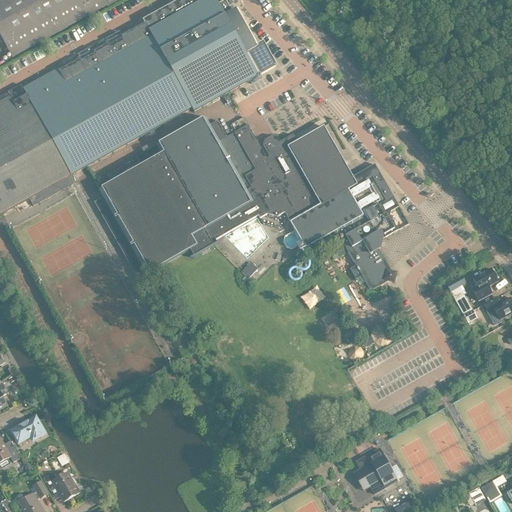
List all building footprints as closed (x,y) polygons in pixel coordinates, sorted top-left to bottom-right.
[(92,50),(91,50),(91,51),(90,52),(90,53),(90,54),(90,55),(89,55),(88,55),(88,54),(87,54),(86,54),(85,54),(85,55),(84,56),(84,57),(85,57),(84,58),(83,57),(82,57),(81,57),(80,57),(79,57),(78,57),(78,58),(65,65),(64,65),(64,66),(51,73),(50,73),(37,81),(37,80),(36,81),(28,86),(27,85),(27,86),(23,88),(22,88),(22,89),(9,96),(8,93),(7,93),(7,94),(0,97),(0,214),(0,215),(1,214),(14,207),(15,207),(15,206),(28,199),(29,199),(33,206),(75,183),(72,178),(74,177),(76,180),(78,179),(75,174),(76,173),(76,172),(84,168),(84,169),(85,168),(85,167),(98,160),(98,161),(99,160),(112,152),(112,153),(113,153),(113,152),(126,145),(127,145),(127,144),(140,137),(140,138),(141,137),(141,136),(154,129),(154,130),(155,129),(168,121),(168,122),(169,122),(169,121),(182,114),(182,115),(183,114),(183,113),(191,109),(194,112),(195,112),(194,111),(202,107),(202,108),(203,107),(203,106),(211,102),(211,103),(212,102),(212,101),(220,97),(220,98),(221,97),(221,96),(229,92),(229,93),(230,92),(230,91),(238,87),(239,88),(239,87),(239,86),(247,82),(248,82),(248,81),(256,77),(257,77),(258,77),(257,76),(275,67),(262,44),(257,47),(237,10),(232,13),(228,6),(230,4),(227,0),(182,0),(144,21),(143,22),(135,26),(134,26),(134,27),(121,34),(120,34),(120,35),(119,35),(119,36),(118,37),(118,38),(118,39),(119,39),(115,41),(114,40),(113,40),(112,39),(111,40),(107,42),(107,41),(106,42),(93,50),(93,49),(92,50)] [(0,0),(0,39),(2,38),(12,57),(105,5),(107,7),(119,0),(0,0)] [(253,135),(247,125),(247,126),(234,133),(226,137),(217,121),(209,125),(205,118),(155,146),(135,157),(141,167),(99,190),(103,197),(94,203),(134,273),(143,268),(147,275),(189,251),(193,258),(214,246),(218,244),(216,240),(218,238),(258,216),(259,219),(260,218),(267,215),(277,217),(284,213),(294,230),(301,242),(296,245),(296,246),(298,248),(300,252),(305,249),(309,257),(321,250),(323,244),(329,246),(340,240),(367,224),(361,213),(357,215),(354,210),(358,208),(356,205),(367,199),(358,184),(372,176),(372,177),(379,173),(374,164),(365,169),(360,172),(352,177),(323,127),(297,142),(293,135),(279,142),(277,137),(272,136),(264,140),(263,145),(265,149),(264,151),(262,152),(253,135)] [(235,130),(245,124),(242,118),(231,124),(235,130)] [(408,225),(379,173),(372,177),(372,176),(358,184),(367,199),(356,205),(358,208),(354,210),(357,215),(361,213),(367,224),(340,240),(344,246),(334,251),(338,257),(347,252),(355,266),(349,269),(355,280),(361,276),(368,289),(373,290),(392,280),(393,276),(378,249),(379,248),(381,240),(408,225)] [(247,279),(257,269),(251,263),(241,273),(247,279)] [(496,277),(496,275),(495,273),(493,272),(491,271),(490,269),(472,279),(477,287),(472,290),(478,301),(490,295),(487,289),(488,287),(497,282),(496,280),(496,277)] [(446,284),(448,288),(463,279),(461,275),(446,284)] [(463,315),(472,310),(463,294),(465,293),(459,282),(448,288),(463,315)] [(510,298),(500,303),(498,305),(495,299),(484,305),(489,315),(495,312),(499,320),(511,313),(511,300),(510,298)] [(511,336),(502,343),(508,353),(511,350),(511,347),(510,345),(511,343),(511,336)] [(8,393),(5,388),(2,382),(0,382),(0,408),(7,405),(2,396),(8,393)] [(18,443),(31,435),(34,439),(44,433),(35,417),(11,431),(18,443)] [(13,463),(20,459),(10,441),(3,445),(0,439),(0,463),(10,458),(13,463)] [(379,449),(356,462),(374,495),(397,481),(379,449)] [(53,473),(49,476),(43,479),(49,491),(55,487),(63,501),(78,492),(68,474),(57,480),(53,473)] [(499,484),(506,481),(503,475),(497,479),(499,484)] [(40,482),(33,486),(37,493),(19,503),(23,511),(39,511),(37,507),(40,506),(37,501),(47,495),(40,482)] [(492,482),(480,489),(486,498),(487,498),(485,495),(496,488),(492,482)] [(475,505),(485,499),(479,487),(468,493),(475,505)] [(10,511),(12,511),(6,500),(0,503),(0,511),(10,511)]
